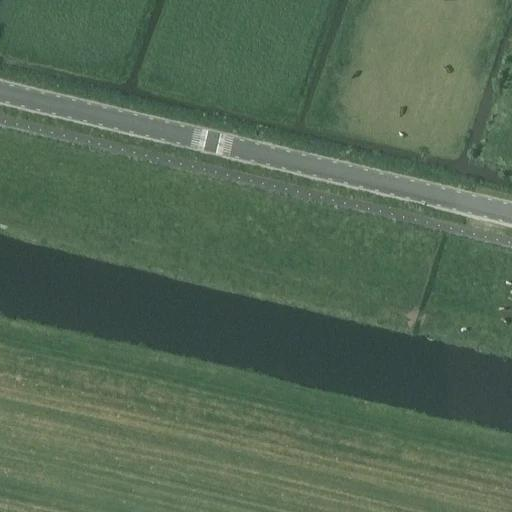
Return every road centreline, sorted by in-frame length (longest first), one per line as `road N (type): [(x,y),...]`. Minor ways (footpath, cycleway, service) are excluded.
road 1 (tertiary): [(511,214),(0,92)]
road 2 (track): [(0,348),(511,462)]
